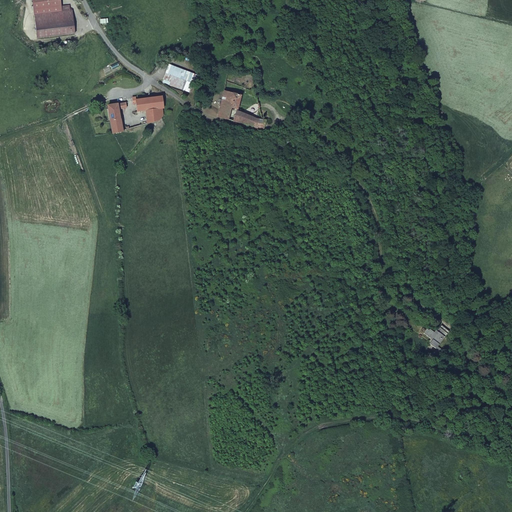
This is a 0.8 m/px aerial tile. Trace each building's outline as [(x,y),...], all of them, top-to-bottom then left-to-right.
[(31,0),(33,13),(61,10),(60,5),(59,0),(31,0)] [(36,36),(73,32),(71,9),(69,9),(61,10),(33,13),(36,36)] [(223,82),(218,117),(233,121),(235,112),(237,96),(229,94),(231,84),(223,82)] [(255,97),(255,95),(248,94),(248,96),(250,97),(250,103),(257,104),(255,97)] [(163,107),(161,95),(135,100),(135,101),(131,102),(132,106),(136,105),(137,114),(144,113),(147,125),(156,124),(163,114),(161,107),(163,107)] [(112,133),(122,131),(117,111),(125,109),(124,103),(106,107),(111,131),(112,133)] [(235,112),(233,121),(253,126),(254,119),(235,112)] [(253,126),(262,128),(263,121),(261,120),(254,119),(253,126)] [(439,349),(452,332),(444,325),(439,331),(441,333),(438,336),(432,331),(428,335),(435,340),(431,344),(439,349)]
